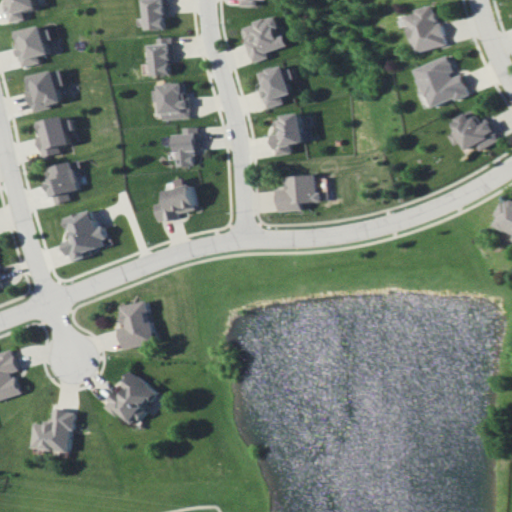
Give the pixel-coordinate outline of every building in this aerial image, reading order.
[(27,18),(25,12),(39,8),(37,0),(10,0),(11,3),(7,4),(12,22),(27,18)] [(166,0),(140,0),(142,29),(163,28),(163,12),(167,12),(166,0)] [(449,45),(439,4),(419,8),(420,13),(410,15),(419,52),(449,45)] [(253,63),(272,57),(270,51),(291,45),(288,34),(283,35),(277,16),(242,26),(253,63)] [(40,63),(39,56),(49,54),(46,40),(53,39),(50,24),(18,31),(22,46),(17,47),(22,67),(40,63)] [(154,37),(154,43),(146,44),(147,75),(169,74),(168,59),(171,58),(170,36),(154,37)] [(419,67),(433,108),(472,94),(465,73),(459,76),(452,56),(419,67)] [(288,104),(286,96),(296,93),(293,79),(298,78),(295,65),(262,71),(269,107),(288,104)] [(31,110),(62,104),(58,85),(64,84),(61,68),(29,75),(32,85),(26,86),(31,110)] [(190,118),(189,95),(184,95),(184,82),(156,83),(157,96),(158,96),(159,119),(190,118)] [(482,150),(501,140),(491,120),(484,124),(477,109),(457,119),(462,129),(453,133),(461,151),(479,143),(482,150)] [(296,153),(295,144),(308,143),(306,114),(280,116),(282,133),(276,133),(278,155),(296,153)] [(37,121),(43,157),(61,154),(60,146),(71,144),(69,130),(74,129),(71,116),(37,121)] [(196,165),(195,150),(201,149),(200,126),(182,127),(183,134),(174,134),(175,166),(196,165)] [(55,204),(73,200),(71,192),(81,189),(75,161),(47,167),(55,204)] [(283,211),(308,209),(307,202),(327,201),(326,192),(322,192),(321,174),(290,176),(291,188),(281,188),(283,211)] [(195,183),(187,184),(186,178),(175,180),(177,188),(166,190),(168,201),(157,203),(160,220),(201,211),(195,183)] [(511,233),(511,200),(504,197),(493,226),(511,233)] [(68,217),(74,238),(67,241),(73,261),(95,255),(93,250),(111,244),(105,225),(99,227),(94,209),(68,217)] [(123,305),(126,326),(121,327),(124,348),(157,343),(151,300),(123,305)] [(0,355),(0,399),(24,393),(18,372),(22,371),(16,351),(0,355)] [(107,404),(134,425),(161,391),(133,370),(107,404)] [(71,451),(73,428),(77,429),(79,411),(56,409),(54,423),(36,421),(33,447),(71,451)]
